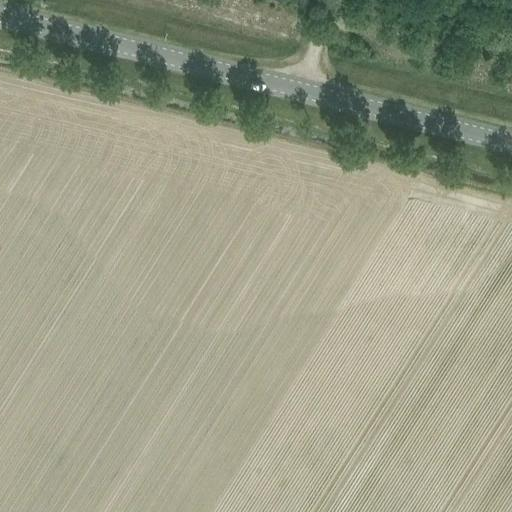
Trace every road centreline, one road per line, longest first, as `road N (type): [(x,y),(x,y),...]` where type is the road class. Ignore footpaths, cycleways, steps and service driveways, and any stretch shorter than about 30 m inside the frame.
road 1 (tertiary): [(0,16),(511,143)]
road 2 (track): [(195,0),(323,33)]
